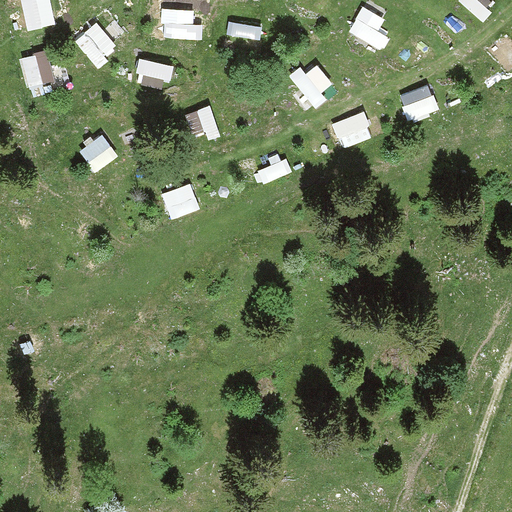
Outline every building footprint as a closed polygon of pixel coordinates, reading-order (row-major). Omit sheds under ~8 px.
[(54,0),(24,0),(30,26),(59,19),(54,0)] [(467,0),(483,16),(498,0),(467,0)] [(386,47),(394,33),(382,25),(388,14),(366,2),(351,27),(386,47)] [(98,18),(77,35),(100,64),(122,47),(98,18)] [(511,28),(490,39),(505,72),(511,68),(511,28)] [(33,85),(59,77),(48,44),(22,53),(33,85)] [(142,54),(139,80),(170,84),(173,58),(142,54)] [(314,100),(336,81),(314,55),(292,73),(314,100)] [(401,92),(413,119),(444,105),(431,78),(401,92)] [(210,100),(187,109),(200,139),(223,129),(210,100)] [(376,114),(345,126),(351,142),(382,130),(376,114)] [(80,146),(96,169),(121,152),(105,129),(80,146)] [(264,176),(293,168),(290,156),(260,164),(264,176)] [(194,178),(165,188),(174,215),(204,205),(194,178)]
